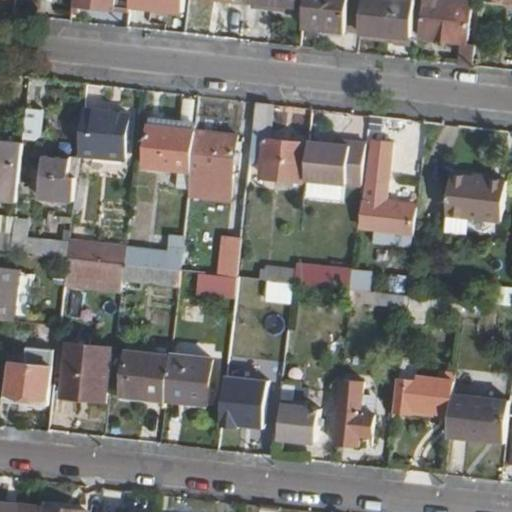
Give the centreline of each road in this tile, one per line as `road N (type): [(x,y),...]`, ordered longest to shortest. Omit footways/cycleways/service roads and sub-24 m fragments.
road 1 (residential): [(511,510),(0,452)]
road 2 (residential): [(511,100),(0,44)]
